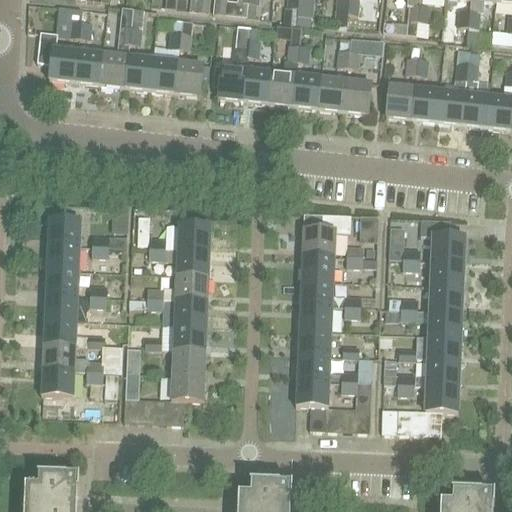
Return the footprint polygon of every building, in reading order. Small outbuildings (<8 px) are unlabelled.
[(166,0),(166,13),(175,14),(177,1),(176,0),(166,0)] [(208,18),(210,0),(198,0),(196,16),(208,18)] [(227,0),(215,0),(213,18),(246,22),(247,8),(248,0),(237,0),(237,7),(227,6),(227,0)] [(248,0),(247,8),(259,9),(259,0),(248,0)] [(288,0),(287,13),(297,14),(298,0),(288,0)] [(308,15),(309,0),(298,0),(297,14),(308,15)] [(360,5),(360,0),(348,0),(347,20),(358,21),(359,5),(360,5)] [(408,0),(407,10),(409,10),(408,26),(418,27),(420,11),(421,0),(408,0)] [(497,6),(497,0),(471,0),(472,4),(470,16),(480,17),(483,18),(484,5),(497,6)] [(420,11),(418,27),(429,28),(430,12),(420,11)] [(124,93),(128,60),(127,60),(128,48),(129,48),(131,32),(130,32),(132,13),(121,12),(116,59),(102,58),(99,90),(124,93)] [(80,45),(83,16),(63,13),(62,26),(71,27),(69,43),(80,45)] [(470,16),(460,15),(458,32),(468,33),(470,16)] [(93,17),(83,16),(80,45),(91,46),(93,29),(91,29),(93,17)] [(478,34),(480,17),(470,16),(468,33),(478,34)] [(345,32),(347,20),(336,18),(335,30),(345,32)] [(303,41),(305,27),(289,25),(287,39),(303,41)] [(179,55),(182,28),(173,27),(172,38),(170,38),(168,54),(179,55)] [(193,28),(182,27),(182,28),(179,55),(190,57),(192,41),(191,41),(193,28)] [(141,33),(131,32),(129,48),(139,49),(141,33)] [(74,87),(77,55),(55,52),(57,38),(40,36),(36,67),(50,69),(48,84),(74,87)] [(247,74),(248,62),(250,46),(239,44),(238,53),(235,52),(233,72),(221,71),(217,103),(242,106),(246,74),(247,74)] [(250,46),(248,62),(258,63),(260,47),(250,46)] [(288,67),(297,68),(299,52),(289,51),(288,67)] [(297,68),(307,69),(309,53),(299,52),(297,68)] [(74,87),(99,90),(102,58),(77,55),(74,87)] [(349,57),(339,56),(337,72),(347,73),(349,57)] [(357,74),(359,59),(349,57),(347,73),(357,74)] [(124,93),(149,95),(153,63),(128,60),(124,93)] [(149,95),(174,98),(178,66),(153,63),(149,95)] [(417,81),(419,65),(408,64),(406,80),(417,81)] [(417,81),(426,82),(428,66),(419,65),(417,81)] [(199,101),(203,69),(178,66),(174,98),(199,101)] [(270,76),(267,109),(292,112),(296,79),(297,68),(288,67),(284,66),(283,78),(270,76)] [(457,69),(454,96),(440,95),(436,127),(461,130),(468,71),(457,69)] [(490,101),(477,99),(478,87),(477,87),(478,72),(468,71),(461,130),(486,133),(490,101)] [(270,76),(247,74),(246,74),(242,106),(267,109),(270,76)] [(504,90),(503,102),(490,101),(486,133),(511,136),(511,124),(511,75),(507,75),(505,90),(504,90)] [(292,112),(317,114),(321,82),(296,79),(292,112)] [(317,114),(342,117),(346,85),(321,82),(317,114)] [(367,120),(371,88),(346,85),(342,117),(367,120)] [(386,122),(412,125),(416,92),(390,89),(386,122)] [(412,125),(436,127),(440,95),(416,92),(412,125)] [(46,249),(79,250),(80,225),(47,223),(46,249)] [(451,225),(421,224),(421,241),(432,241),(431,268),(464,269),(465,240),(450,240),(451,225)] [(177,229),(176,256),(209,257),(210,231),(177,229)] [(302,263),(334,264),(335,235),(303,234),(302,263)] [(126,242),(93,241),(92,252),(108,253),(126,254),(126,242)] [(150,243),(149,255),(165,255),(165,244),(150,243)] [(78,275),(79,250),(46,249),(45,274),(78,275)] [(92,263),(108,264),(108,253),(92,252),(92,263)] [(363,252),(347,252),(347,263),(363,264),(363,252)] [(419,266),(419,255),(404,254),(403,266),(419,266)] [(149,265),(165,266),(165,255),(149,255),(149,265)] [(176,256),(175,280),(208,282),(209,257),(176,256)] [(301,288),(333,289),(334,264),(302,263),(301,288)] [(347,263),(347,273),(363,274),(363,264),(347,263)] [(403,276),(418,277),(419,266),(403,266),(403,276)] [(430,293),(463,294),(464,269),(431,268),(430,293)] [(77,300),(78,275),(45,274),(44,299),(77,300)] [(175,280),(175,293),(164,293),(164,294),(147,293),(147,304),(207,306),(208,282),(175,280)] [(300,312),(332,313),(333,289),(301,288),(300,312)] [(90,291),(90,301),(106,301),(106,291),(90,291)] [(462,319),(463,294),(430,293),(429,317),(462,319)] [(44,299),(43,324),(76,326),(77,300),(44,299)] [(106,301),(90,301),(90,311),(106,312),(106,301)] [(345,313),(360,314),(373,314),(373,304),(361,304),(361,302),(345,302),(345,313)] [(147,304),(147,315),(174,316),(173,329),(206,331),(207,306),(147,304)] [(389,315),(417,316),(418,305),(389,304),(389,315)] [(331,338),(332,313),(300,312),(299,337),(331,338)] [(344,323),(360,324),(360,314),(345,313),(344,323)] [(417,327),(417,316),(389,315),(385,315),(385,327),(401,328),(401,327),(417,327)] [(461,343),(462,319),(429,317),(428,342),(461,343)] [(65,350),(75,350),(76,326),(43,324),(43,337),(42,349),(65,350)] [(206,331),(173,329),(172,355),(205,356),(206,331)] [(298,361),(330,363),(331,338),(299,337),(298,361)] [(103,352),(104,342),(88,341),(88,352),(103,352)] [(427,367),(460,368),(461,343),(428,342),(427,367)] [(145,355),(160,355),(161,344),(145,343),(145,355)] [(74,376),(86,377),(102,377),(103,366),(87,366),(88,364),(74,363),(75,350),(65,350),(42,349),(41,375),(74,376)] [(359,352),(343,351),(343,364),(358,364),(359,352)] [(127,353),(126,378),(138,379),(139,355),(139,353),(132,353),(127,353)] [(399,366),(415,367),(415,355),(399,354),(399,366)] [(171,380),(204,381),(205,356),(172,355),(171,380)] [(297,386),(329,387),(330,363),(298,361),(297,386)] [(460,368),(427,367),(426,391),(459,393),(460,368)] [(73,402),(74,376),(41,375),(40,400),(73,402)] [(102,377),(86,377),(85,387),(102,388),(102,377)] [(342,388),(358,389),(358,378),(342,377),(342,388)] [(105,378),(104,402),(116,403),(117,379),(105,378)] [(138,379),(126,378),(124,404),(136,404),(138,379)] [(398,380),(398,390),(414,391),(414,380),(398,379),(398,380)] [(171,380),(170,405),(184,406),(203,407),(204,381),(171,380)] [(328,412),(329,387),(297,386),(296,411),(310,412),(325,412),(328,412)] [(358,390),(358,389),(342,388),(341,399),(371,400),(371,390),(358,390)] [(414,391),(398,390),(397,401),(414,402),(414,391)] [(458,418),(459,393),(426,391),(425,416),(427,416),(442,417),(458,418)] [(123,427),(138,428),(139,404),(136,404),(124,404),(123,427)] [(138,428),(153,429),(154,405),(139,404),(138,428)] [(169,405),(154,405),(153,429),(168,429),(169,405)] [(170,405),(169,405),(168,429),(184,430),(184,406),(170,405)] [(309,435),(324,436),(325,412),(310,412),(309,435)] [(340,413),(328,412),(325,412),(324,436),(339,436),(340,413)] [(339,436),(354,437),(356,413),(340,413),(339,436)] [(368,437),(369,414),(356,413),(354,437),(368,437)] [(381,439),(396,439),(397,415),(382,414),(381,439)] [(396,439),(411,440),(412,416),(397,415),(396,439)] [(427,416),(425,416),(412,416),(411,440),(426,440),(427,416)] [(442,417),(427,416),(426,440),(441,441),(442,417)] [(68,511),(69,496),(76,496),(76,483),(48,482),(48,493),(24,492),(23,511),(68,511)] [(284,511),(284,507),(284,505),(291,505),(292,491),(263,490),(262,502),(238,501),(237,511),(284,511)] [(494,511),(494,498),(464,497),(464,510),(440,509),(439,511),(494,511)]
